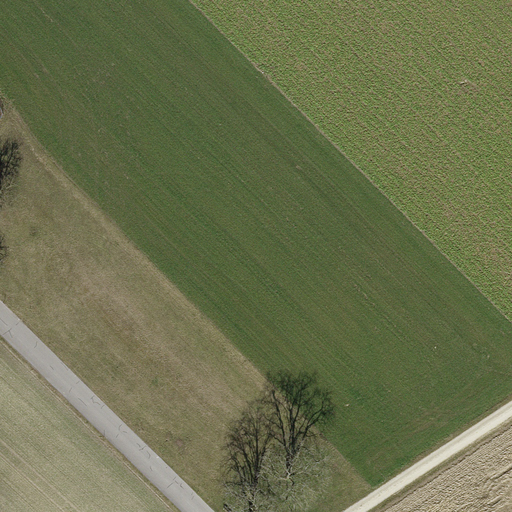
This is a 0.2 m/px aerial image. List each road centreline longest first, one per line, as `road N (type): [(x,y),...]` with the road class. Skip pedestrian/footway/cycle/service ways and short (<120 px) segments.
road 1 (residential): [(196,511),(0,322)]
road 2 (track): [(511,412),(358,511)]
